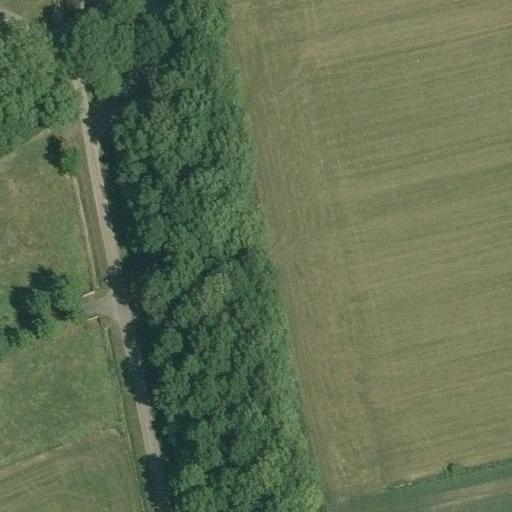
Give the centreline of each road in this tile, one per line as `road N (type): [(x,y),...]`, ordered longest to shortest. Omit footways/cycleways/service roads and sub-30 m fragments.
road 1 (unclassified): [(164,511),(88,119)]
road 2 (unclassified): [(88,119),(144,108),(179,80),(183,44),(171,19),(145,0)]
